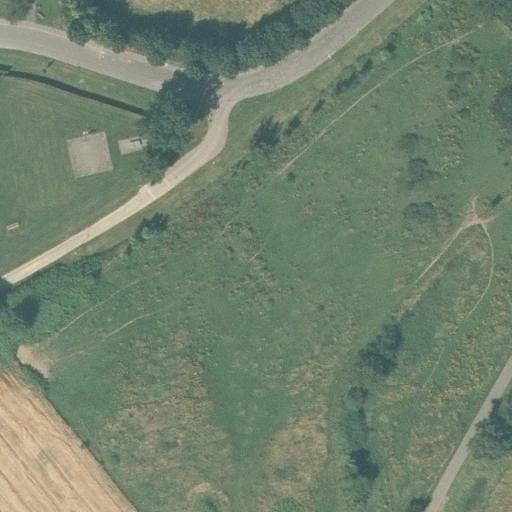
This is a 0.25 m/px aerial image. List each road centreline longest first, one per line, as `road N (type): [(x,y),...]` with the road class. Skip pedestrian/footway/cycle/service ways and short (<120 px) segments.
road 1 (residential): [(0,286),(202,152),(216,125),(219,92)]
road 2 (residential): [(0,35),(219,92)]
road 3 (residential): [(219,92),(292,72),(378,0)]
road 4 (unclassified): [(427,511),(511,367)]
